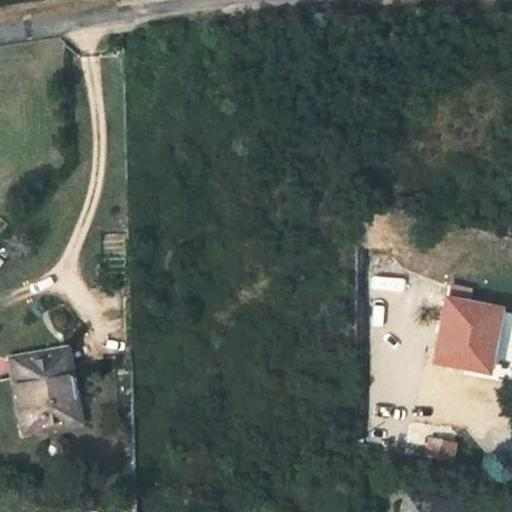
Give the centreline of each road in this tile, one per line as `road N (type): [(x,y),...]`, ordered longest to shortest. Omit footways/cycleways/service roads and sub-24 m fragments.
road 1 (unknown): [(96,19),(96,158),(71,256),(47,296),(0,329)]
road 2 (unclassified): [(0,31),(264,0)]
